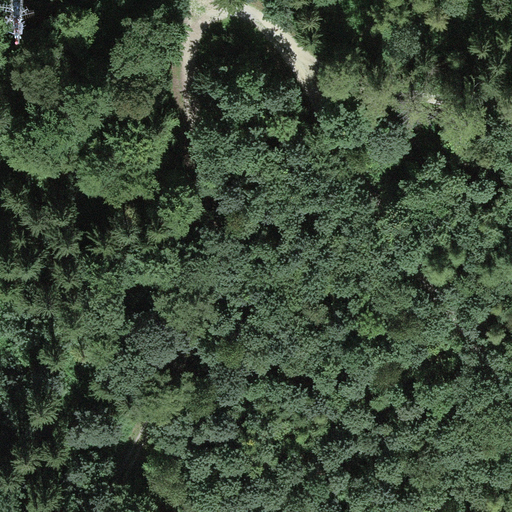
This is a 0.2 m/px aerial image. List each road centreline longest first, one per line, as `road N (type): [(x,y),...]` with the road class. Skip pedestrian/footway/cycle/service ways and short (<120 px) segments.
road 1 (track): [(207,6),(187,36),(184,68),(195,170),(189,313),(139,448),(102,511)]
road 2 (track): [(511,396),(349,179),(308,90)]
road 3 (track): [(308,90),(511,105)]
road 4 (track): [(308,90),(282,42),(247,13),(207,6)]
